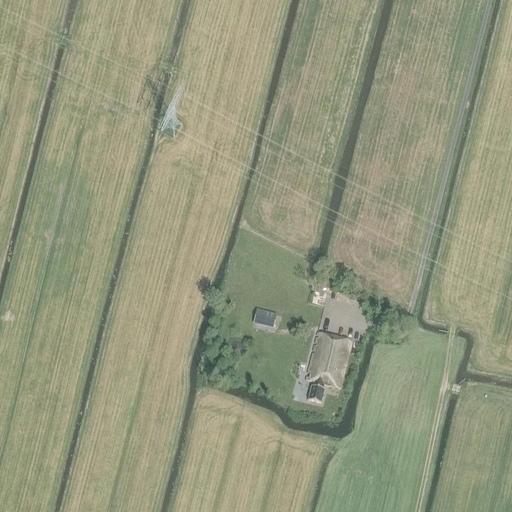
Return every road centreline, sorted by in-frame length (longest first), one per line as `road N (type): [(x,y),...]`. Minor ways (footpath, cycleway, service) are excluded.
road 1 (unclassified): [(360,328),(408,315),(490,0)]
road 2 (track): [(450,340),(415,511)]
